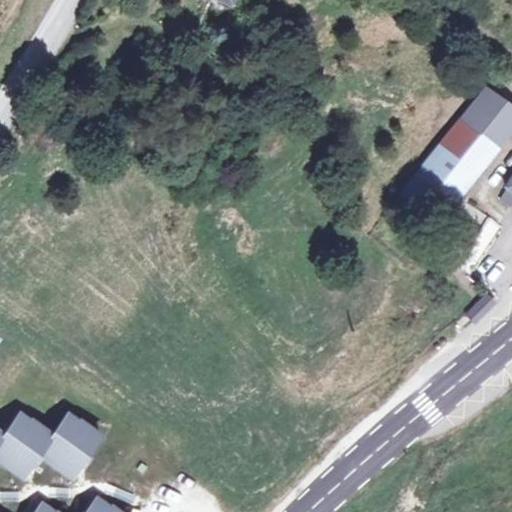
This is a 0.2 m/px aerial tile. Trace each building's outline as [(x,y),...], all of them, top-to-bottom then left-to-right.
[(213,0),(211,6),(226,13),(232,0),(213,0)] [(511,114),(511,90),(495,75),(401,176),(429,203),(511,114)] [(483,298),(468,311),(476,320),(491,306),(483,298)] [(0,449),(19,465),(31,448),(35,452),(40,447),(66,469),(74,459),(78,462),(100,433),(69,409),(55,425),(31,407),(25,416),(16,410),(8,420),(0,413),(0,449)] [(126,511),(113,502),(107,509),(96,502),(88,511),(69,511),(59,504),(55,510),(44,501),(35,511),(12,511),(7,508),(2,511),(126,511)]
